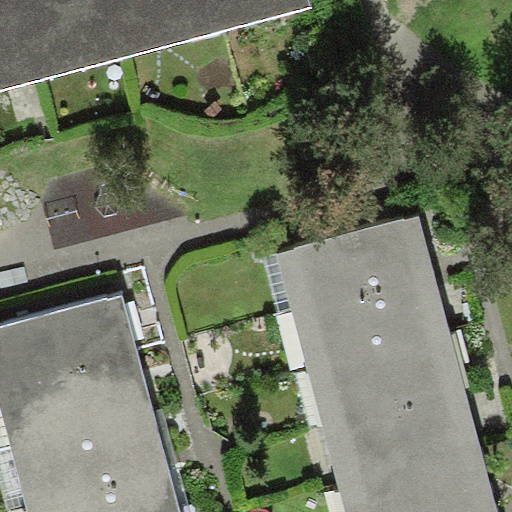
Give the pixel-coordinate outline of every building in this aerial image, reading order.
[(0,0),(0,92),(312,8),(310,0),(0,0)] [(420,215),(278,253),(293,312),(435,274),(420,215)] [(293,312),(308,370),(452,331),(435,274),(293,312)] [(0,328),(0,387),(138,351),(123,296),(0,328)] [(308,370),(324,427),(467,389),(452,331),(308,370)] [(0,387),(0,402),(12,447),(153,410),(138,351),(0,387)] [(324,427),(338,481),(481,444),(467,389),(324,427)] [(12,447),(27,503),(167,465),(153,410),(12,447)] [(338,481),(346,511),(468,511),(497,504),(481,444),(338,481)] [(27,503),(29,511),(180,511),(167,465),(27,503)]
